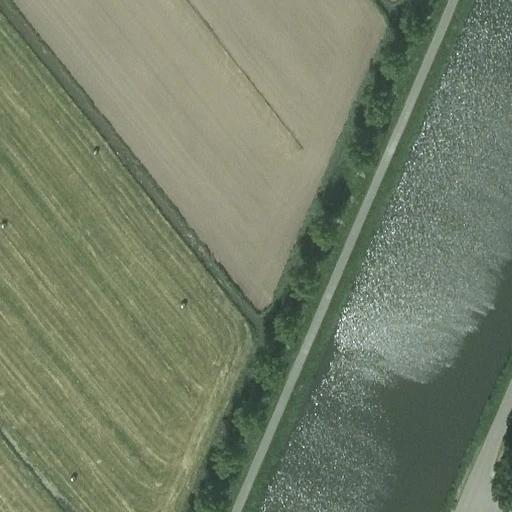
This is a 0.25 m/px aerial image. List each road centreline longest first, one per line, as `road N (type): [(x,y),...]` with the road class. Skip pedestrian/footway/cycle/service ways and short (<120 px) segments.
road 1 (track): [(12,0),(258,314)]
road 2 (unclassified): [(461,511),(511,393)]
